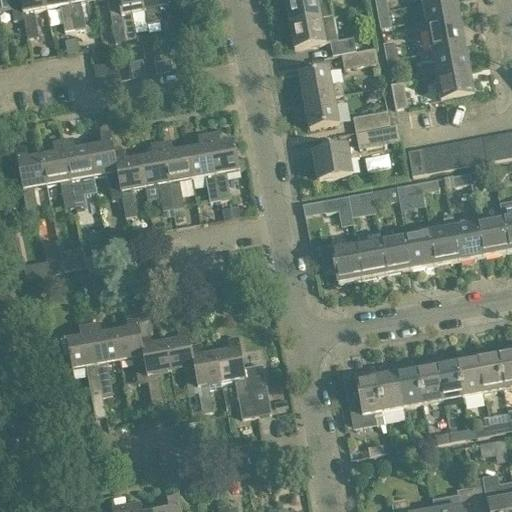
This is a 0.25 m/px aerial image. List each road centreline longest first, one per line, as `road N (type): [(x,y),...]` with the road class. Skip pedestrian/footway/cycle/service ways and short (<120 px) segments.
road 1 (residential): [(0,89),(66,77),(104,95),(248,69)]
road 2 (residential): [(110,446),(163,437),(195,464),(317,443)]
road 3 (residential): [(298,338),(511,299)]
road 4 (residential): [(278,229),(248,69)]
road 5 (residential): [(47,511),(0,373)]
